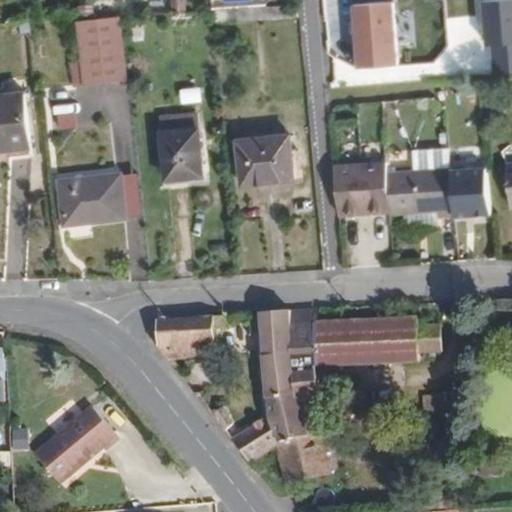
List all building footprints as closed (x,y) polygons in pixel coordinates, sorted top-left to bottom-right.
[(187,11),(186,0),(170,0),(171,12),(187,11)] [(511,0),(484,0),(488,43),(494,42),(495,57),(511,55),(511,0)] [(396,1),(356,4),(361,67),(401,64),(396,1)] [(305,18),(304,4),(213,10),(215,25),(305,18)] [(133,73),(127,7),(86,10),(92,54),(95,77),(133,73)] [(95,77),(92,54),(83,55),(85,78),(95,77)] [(511,70),(511,55),(495,57),(496,72),(511,70)] [(0,159),(38,156),(30,91),(0,94),(0,159)] [(206,169),(200,109),(164,111),(168,172),(206,169)] [(295,180),(292,132),(241,137),(244,183),(295,180)] [(453,173),(452,157),(418,159),(420,174),(453,173)] [(391,217),(389,177),(388,168),(335,170),(341,220),(359,220),(359,213),(372,213),(372,219),(391,217)] [(455,216),(453,177),(453,173),(420,174),(389,177),(391,217),(391,220),(440,217),(440,223),(455,223),(455,216)] [(463,215),(461,177),(453,177),(455,216),(463,215)] [(129,242),(125,194),(66,198),(70,246),(129,242)] [(451,359),(450,331),(430,332),(430,328),(324,334),(323,315),(295,317),(299,396),(301,395),(314,440),(285,446),(284,449),(278,453),(287,458),(289,485),(332,482),(328,443),(332,443),(330,405),(333,405),(332,378),(432,371),(432,361),(451,359)] [(314,440),(301,395),(299,396),(295,317),(266,318),(274,421),(236,448),(253,469),(278,453),(284,449),(285,446),(314,440)] [(225,343),(239,342),(237,320),(159,324),(168,365),(226,362),(225,343)] [(244,418),(225,394),(204,409),(231,443),(244,432),(238,423),(244,418)] [(60,483),(102,448),(105,451),(117,440),(90,408),(37,453),(60,483)]
